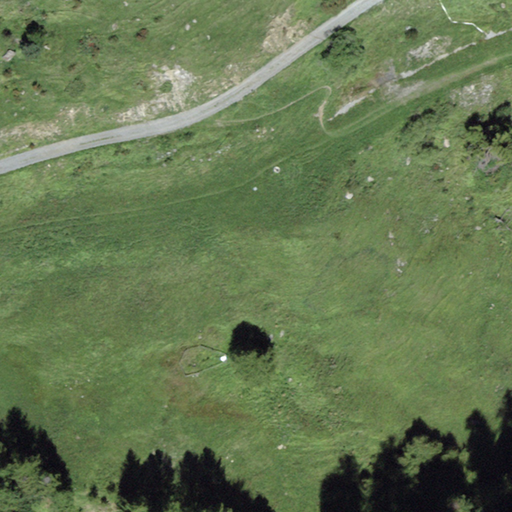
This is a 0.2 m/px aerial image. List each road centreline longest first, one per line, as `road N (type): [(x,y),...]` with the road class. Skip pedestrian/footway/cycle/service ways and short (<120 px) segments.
road 1 (track): [(511,48),(472,57),(256,177),(191,200),(0,235)]
road 2 (track): [(371,0),(205,112),(140,132),(47,141),(0,160)]
